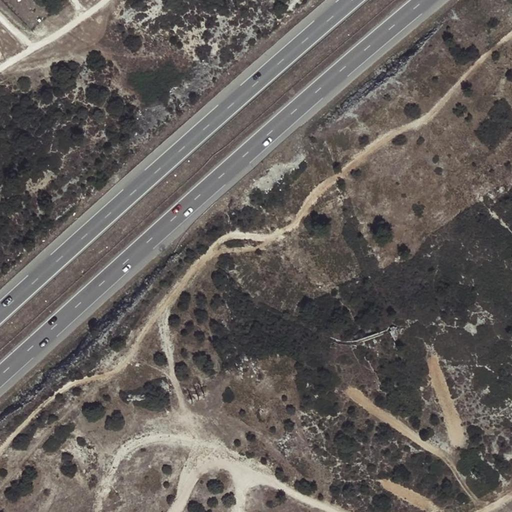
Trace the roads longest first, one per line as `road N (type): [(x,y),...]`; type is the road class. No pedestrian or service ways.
road 1 (track): [(0,484),(129,356),(185,276),(214,250),(234,235),(269,235),(362,154),(416,125),(511,29)]
road 2 (motorway): [(0,376),(426,0)]
road 3 (motorway): [(354,0),(0,313)]
road 4 (track): [(173,511),(200,463),(216,460),(338,511)]
